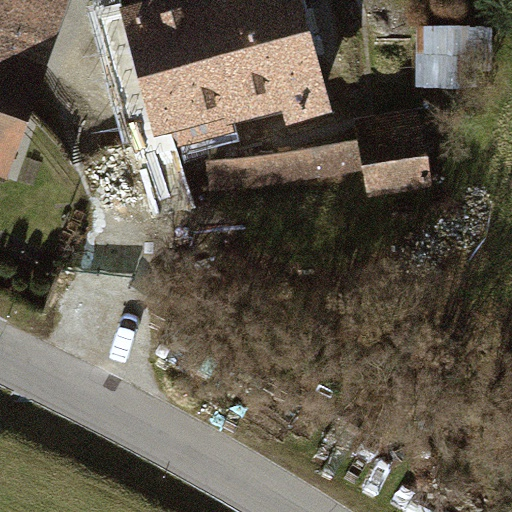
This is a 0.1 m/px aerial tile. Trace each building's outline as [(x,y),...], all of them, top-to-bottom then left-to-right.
[(0,0),(0,48),(33,60),(58,0),(0,0)] [(293,0),(170,0),(105,17),(138,154),(143,159),(173,151),(171,144),(232,126),(230,117),(242,113),(239,103),(284,91),(291,113),(324,103),(293,0)] [(41,65),(0,50),(0,162),(9,166),(41,65)] [(420,115),(359,126),(371,190),(432,179),(420,115)] [(214,160),(216,186),(358,169),(355,143),(214,160)]
